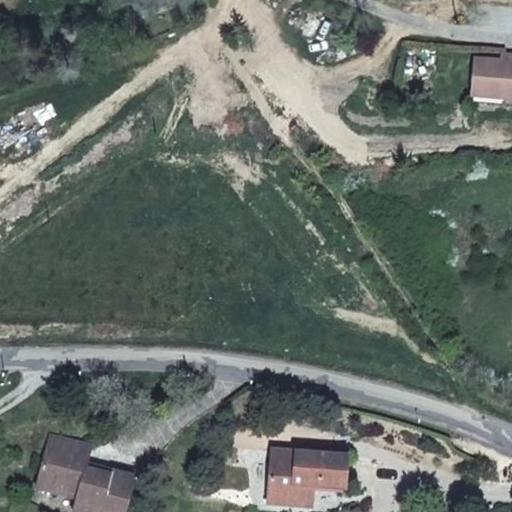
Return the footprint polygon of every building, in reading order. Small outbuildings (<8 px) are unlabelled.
[(148,16),(168,10),(164,0),(156,0),(144,4),(148,16)] [(511,62),(475,60),(473,95),(511,99),(511,62)] [(511,110),(511,99),(473,95),(472,106),(511,110)] [(110,471),(109,475),(86,469),(92,446),(50,436),(36,489),(59,494),(60,489),(78,494),(73,511),(124,511),(134,477),(110,471)] [(344,489),(347,456),(273,451),(273,462),(271,484),(269,503),(311,506),(313,486),(344,489)] [(253,483),(271,484),(273,462),(255,460),(253,483)]
